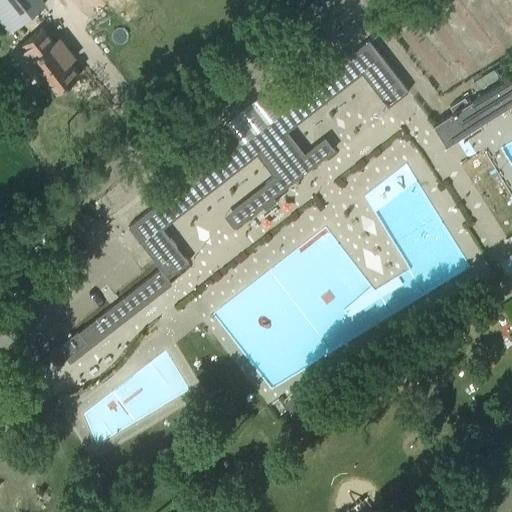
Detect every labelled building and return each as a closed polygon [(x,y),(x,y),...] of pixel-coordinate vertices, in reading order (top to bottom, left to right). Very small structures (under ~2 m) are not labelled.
[(0,0),(0,15),(19,40),(20,38),(34,28),(50,15),(38,0),(0,0)] [(34,28),(20,38),(34,56),(28,61),(44,81),(47,79),(57,91),(77,75),(52,42),(48,46),(34,28)] [(273,113),(275,115),(287,130),(361,72),(387,106),(406,91),(407,91),(408,90),(368,39),(273,113)] [(275,115),(244,139),(256,154),(273,177),(303,154),(287,133),(362,74),(388,108),(409,92),(408,90),(407,91),(406,91),(387,106),(361,72),(287,130),(275,115)] [(452,112),(432,124),(433,125),(433,124),(445,144),(444,144),(445,145),(511,104),(511,75),(468,102),(464,96),(448,106),(452,112)] [(241,137),(127,226),(167,277),(188,261),(162,227),(256,154),(244,139),(242,136),(241,137)] [(273,177),(223,216),(233,228),(261,205),(265,209),(276,201),(272,197),(333,150),(324,138),(303,154),(273,177)] [(49,352),(58,364),(87,341),(90,346),(171,283),(159,268),(78,331),(78,330),(49,352)]
